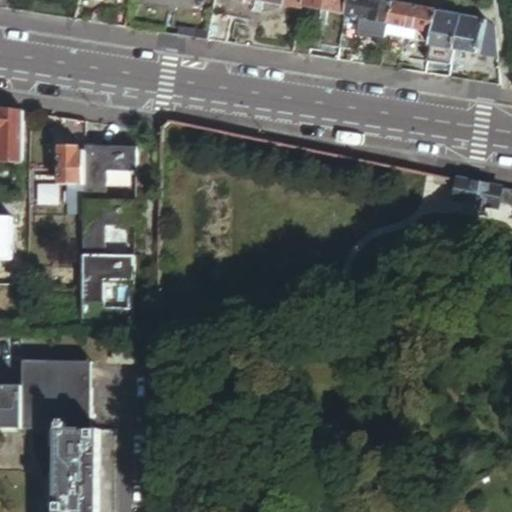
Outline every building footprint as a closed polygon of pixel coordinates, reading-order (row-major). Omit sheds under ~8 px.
[(0,0),(0,6),(8,8),(10,0),(0,0)] [(304,0),(248,0),(303,10),(303,9),(304,0)] [(347,17),(350,0),(304,0),(303,9),(347,17)] [(394,0),(350,0),(347,17),(347,18),(363,21),(390,26),(394,0)] [(438,7),(399,0),(394,0),(390,26),(389,27),(418,32),(433,34),(438,7)] [(462,11),(438,7),(433,34),(431,45),(428,62),(452,66),(455,51),(462,11)] [(498,59),(495,22),(487,16),(462,11),(455,51),(498,59)] [(234,17),(215,13),(210,40),(230,44),(234,17)] [(390,26),(363,21),(361,33),(387,38),(388,37),(389,27),(390,26)] [(418,32),(389,27),(388,37),(416,42),(418,32)] [(433,34),(418,32),(416,42),(431,45),(433,34)] [(22,171),(23,113),(0,113),(0,166),(15,166),(15,171),(22,171)] [(69,207),(84,208),(84,202),(85,153),(79,153),(79,148),(59,148),(58,186),(78,186),(78,191),(70,191),(69,207)] [(139,149),(85,148),(85,153),(84,202),(107,203),(108,174),(138,174),(139,156),(139,149)] [(511,191),(463,182),(458,201),(465,202),(465,205),(488,210),(489,207),(497,209),(499,203),(511,205),(511,191)] [(84,208),(83,258),(107,258),(107,228),(138,229),(138,203),(107,203),(84,202),(84,208)] [(11,219),(0,218),(0,262),(10,262),(11,219)] [(107,258),(83,258),(82,322),(136,323),(136,311),(106,311),(106,290),(106,284),(130,284),(136,284),(137,259),(107,258)] [(138,363),(139,345),(116,344),(116,363),(138,363)] [(93,430),(95,364),(27,363),(26,387),(26,429),(60,430),(93,430)] [(0,428),(26,429),(26,387),(0,386),(0,428)] [(100,511),(102,431),(93,430),(60,430),(58,511),(100,511)]
